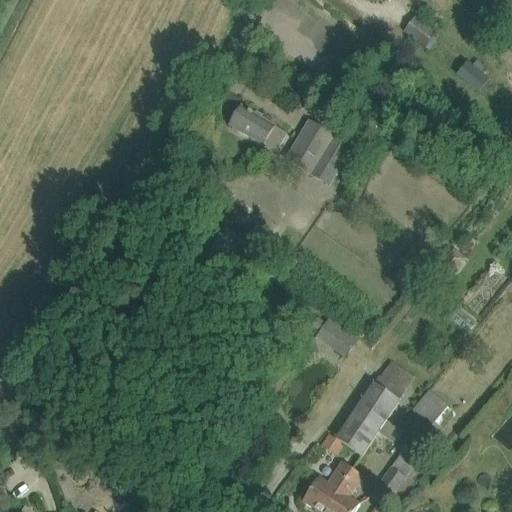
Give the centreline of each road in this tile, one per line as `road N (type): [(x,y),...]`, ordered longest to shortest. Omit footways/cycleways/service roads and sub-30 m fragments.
road 1 (unclassified): [(0,372),(205,118),(261,0)]
road 2 (unclassified): [(231,511),(52,410),(0,396)]
